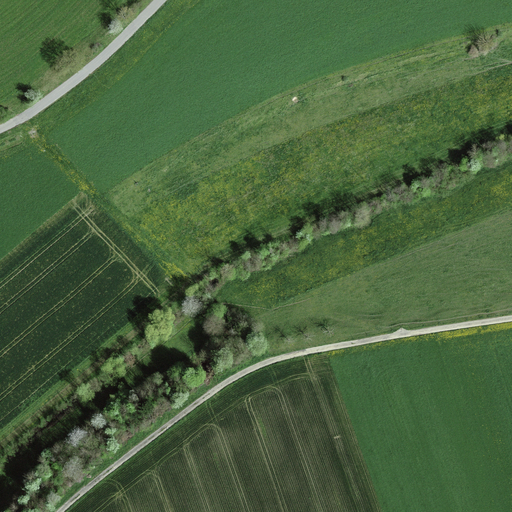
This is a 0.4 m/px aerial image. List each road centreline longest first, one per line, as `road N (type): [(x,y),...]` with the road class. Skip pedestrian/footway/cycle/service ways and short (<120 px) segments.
road 1 (track): [(59,511),(255,366),(511,318)]
road 2 (residential): [(159,0),(30,113),(0,126)]
